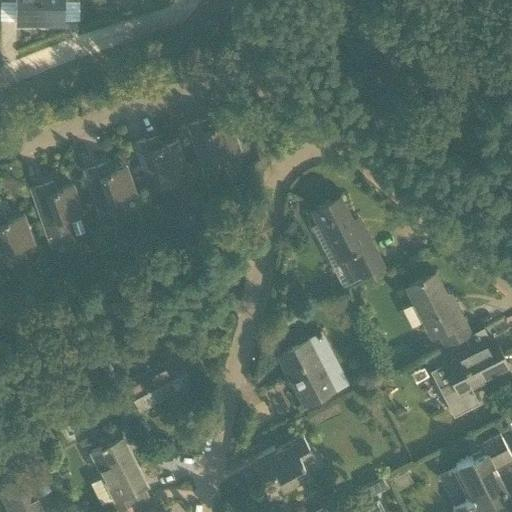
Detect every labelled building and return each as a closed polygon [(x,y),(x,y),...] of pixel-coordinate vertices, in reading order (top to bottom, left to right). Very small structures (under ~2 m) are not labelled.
[(15,0),(16,21),(40,21),(40,0),(15,0)] [(40,0),(40,21),(64,21),(64,0),(40,0)] [(210,116),(201,119),(186,124),(203,175),(228,167),(224,156),(240,150),(230,122),(214,127),(210,116)] [(157,135),(148,138),(133,143),(151,193),(175,185),(172,174),(187,168),(177,140),(161,145),(157,135)] [(106,161),(97,164),(82,169),(100,219),(125,211),(121,200),(137,194),(127,166),(110,171),(106,161)] [(53,179),(44,182),(29,187),(47,238),(62,233),(58,222),(67,219),(74,238),(89,232),(82,214),(83,213),(73,184),(57,190),(53,179)] [(363,226),(357,229),(340,196),(312,210),(338,261),(349,255),(361,277),(383,265),(363,226)] [(4,209),(0,210),(0,266),(22,259),(18,248),(34,243),(24,214),(8,220),(4,209)] [(180,237),(173,239),(177,249),(184,246),(180,237)] [(129,253),(117,258),(122,271),(134,266),(129,253)] [(434,272),(407,286),(432,336),(439,332),(446,345),(470,333),(455,304),(451,306),(434,272)] [(169,316),(141,333),(148,345),(176,328),(169,316)] [(347,382),(321,333),(279,354),(304,404),(347,382)] [(472,383),(508,365),(493,336),(444,362),(453,380),(439,387),(448,405),(476,391),(472,383)] [(373,350),(358,359),(366,374),(381,366),(373,350)] [(176,355),(127,380),(140,407),(190,382),(176,355)] [(471,456),(456,464),(472,496),(465,500),(465,501),(453,507),(455,511),(486,511),(497,507),(495,504),(509,497),(495,467),(511,458),(511,456),(500,434),(481,443),(486,453),(473,460),(471,456)] [(116,511),(117,511),(138,501),(132,490),(147,482),(123,435),(107,443),(106,442),(100,445),(101,446),(91,451),(104,476),(91,483),(101,504),(110,500),(116,511)] [(264,476),(272,472),(283,493),(311,478),(304,465),(315,459),(303,436),(276,450),(274,446),(254,456),(264,476)] [(384,475),(362,486),(367,497),(389,486),(384,475)] [(48,511),(31,476),(0,492),(10,511),(13,510),(14,511),(48,511)] [(385,511),(378,498),(351,511),(385,511)] [(142,511),(138,501),(117,511),(165,511),(161,504),(144,511),(142,511)]
